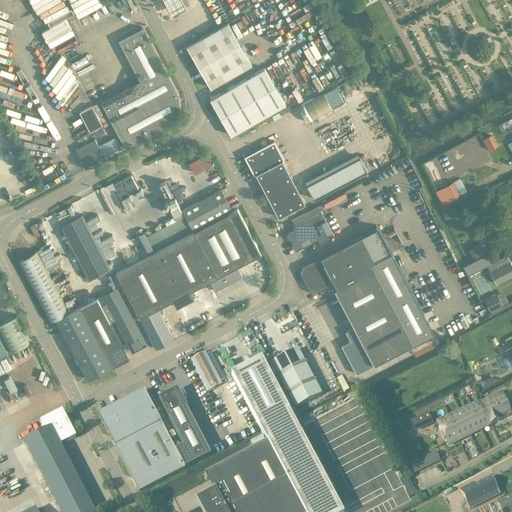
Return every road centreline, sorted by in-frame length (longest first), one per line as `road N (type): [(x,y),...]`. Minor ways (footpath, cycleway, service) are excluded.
road 1 (unclassified): [(78,403),(271,304),(282,290),(282,268),(223,153),(193,119)]
road 2 (tertiary): [(0,238),(12,221),(193,119)]
road 3 (unknown): [(282,268),(392,212),(410,217),(432,268)]
road 4 (tertiary): [(78,403),(0,252)]
road 5 (tertiary): [(193,119),(190,92),(141,0)]
road 6 (tertiary): [(134,511),(78,403)]
